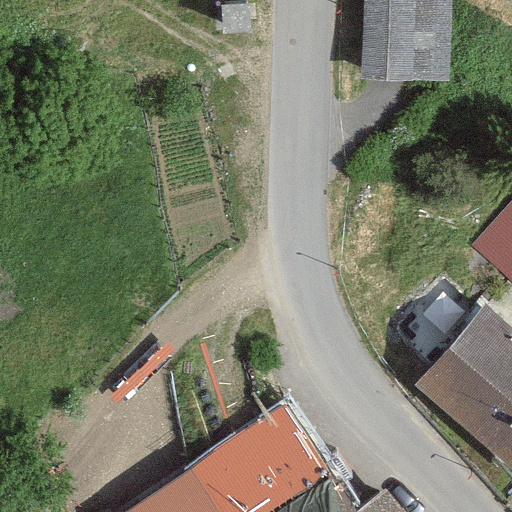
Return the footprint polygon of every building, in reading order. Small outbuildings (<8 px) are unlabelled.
[(368,0),(367,78),(446,79),(447,0),(368,0)] [(511,202),(470,247),(511,284),(511,202)] [(511,328),(485,305),(414,387),(511,471),(511,328)] [(408,511),(387,489),(356,511),(354,511),(286,405),(191,469),(215,511),(408,511)] [(105,511),(215,511),(191,469),(125,511),(112,511),(110,509),(105,511)]
